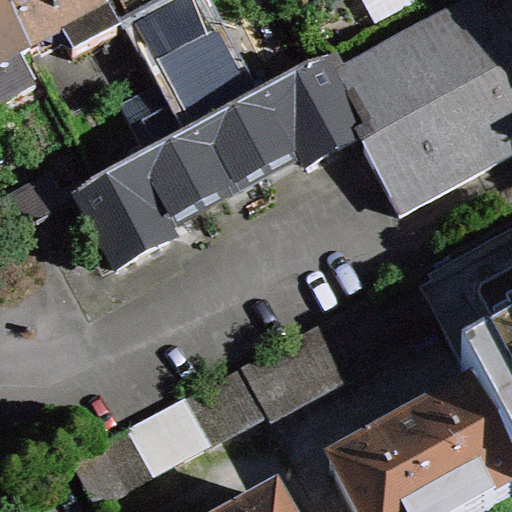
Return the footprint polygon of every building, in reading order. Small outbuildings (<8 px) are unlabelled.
[(30,56),(0,0),(0,106),(34,88),(20,61),(30,56)] [(0,0),(30,56),(62,39),(73,59),(117,36),(106,15),(107,15),(99,0),(0,0)] [(379,144),(364,151),(399,217),(511,155),(511,3),(510,0),(489,0),(346,78),(343,79),(379,144)] [(193,6),(139,35),(157,69),(209,42),(211,39),(193,6)] [(168,92),(193,137),(246,109),(244,106),(209,42),(157,69),(168,92)] [(321,67),(360,138),(364,151),(379,144),(343,79),(346,78),(336,59),(321,67)] [(98,189),(78,199),(116,270),(168,241),(161,227),(301,154),(307,166),(360,138),(321,67),(246,109),(193,137),(171,149),(149,161),(127,173),(98,189)] [(146,103),(171,149),(193,137),(168,92),(146,103)] [(141,148),(149,161),(171,149),(146,103),(124,116),(141,148)] [(120,160),(127,173),(149,161),(141,148),(120,160)] [(34,222),(36,222),(65,205),(50,177),(18,194),(34,222)] [(0,204),(0,217),(9,235),(34,222),(18,194),(0,204)] [(4,238),(0,240),(0,259),(3,264),(46,242),(36,222),(34,222),(9,235),(4,238)] [(76,273),(58,239),(48,243),(67,279),(76,273)] [(408,347),(380,295),(352,310),(381,362),(408,347)] [(381,362),(352,310),(324,325),(353,377),(381,362)] [(324,325),(296,340),(325,393),(353,377),(324,325)] [(511,338),(464,365),(511,449),(511,338)] [(296,340),(268,355),(297,408),(325,393),(296,340)] [(297,408),(268,355),(240,371),(265,417),(269,423),(297,408)] [(240,371),(212,386),(237,432),(265,417),(240,371)] [(237,432),(212,386),(184,402),(209,448),(237,432)] [(511,494),(511,465),(472,393),(329,471),(351,511),(491,511),(493,511),(491,506),(511,494)] [(130,401),(93,421),(103,439),(140,419),(130,401)] [(157,416),(183,461),(207,447),(182,402),(157,416)] [(126,433),(151,478),(183,461),(157,416),(126,433)] [(100,448),(125,493),(151,478),(126,433),(100,448)] [(97,509),(125,493),(100,448),(71,464),(97,509)] [(282,511),(276,500),(253,511),(282,511)]
